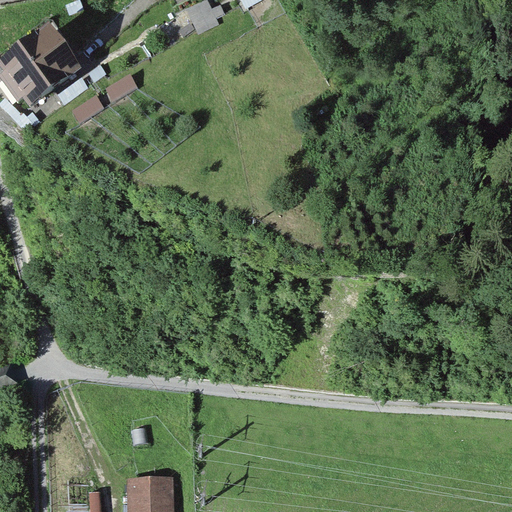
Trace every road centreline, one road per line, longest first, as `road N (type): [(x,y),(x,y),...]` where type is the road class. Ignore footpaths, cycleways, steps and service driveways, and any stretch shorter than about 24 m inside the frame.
road 1 (track): [(511,413),(86,375),(54,360)]
road 2 (track): [(109,511),(108,479),(54,360)]
road 3 (track): [(54,360),(39,388),(41,511)]
road 4 (residential): [(0,171),(40,315)]
